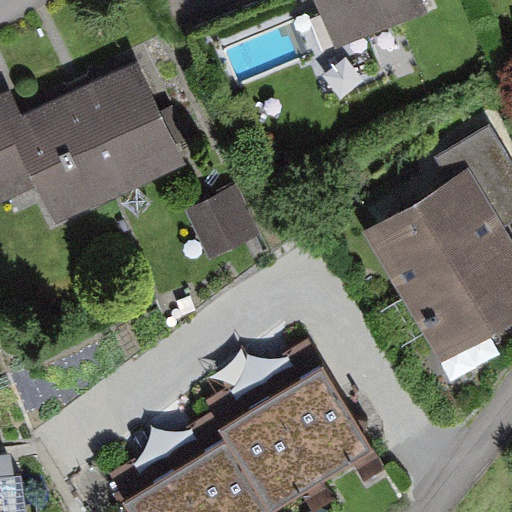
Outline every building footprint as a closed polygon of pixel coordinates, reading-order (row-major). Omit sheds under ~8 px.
[(420,0),(315,0),(336,50),(425,12),(420,0)] [(0,98),(0,203),(41,184),(59,223),(182,167),(136,67),(83,91),(25,117),(14,93),(0,98)] [(463,174),(378,229),(461,357),(511,324),(511,143),(500,125),(452,156),(463,174)] [(237,187),(188,209),(210,256),(259,233),(237,187)] [(324,355),(271,386),(323,472),(375,441),(324,355)] [(271,386),(219,417),(226,430),(270,503),(323,472),(271,386)] [(226,430),(176,460),(207,511),(275,511),(270,503),(226,430)] [(138,511),(207,511),(176,460),(126,490),(138,511)]
